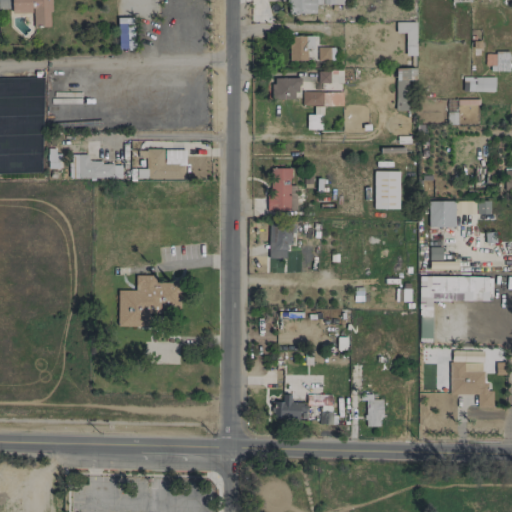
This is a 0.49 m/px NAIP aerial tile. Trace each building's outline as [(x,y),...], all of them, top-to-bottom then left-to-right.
[(0,0),(0,8),(9,9),(9,13),(30,13),(29,0),(0,0)] [(50,26),(49,0),(32,0),(33,26),(50,26)] [(341,4),(341,0),(286,0),(287,13),(314,13),(314,4),(341,4)] [(117,49),(133,48),(132,17),(116,18),(117,49)] [(414,22),(394,22),(394,33),(403,33),(404,55),(415,55),(414,22)] [(287,60),(305,61),(305,48),(311,48),(311,36),(288,35),(287,60)] [(317,59),(330,59),(330,47),(317,47),(317,59)] [(508,53),(486,52),(485,71),(507,71),(508,53)] [(406,110),(406,80),(413,80),(413,68),(394,68),(393,110),(406,110)] [(340,71),(328,71),(329,80),(341,80),(340,71)] [(0,173),(41,174),(41,78),(0,78),(0,173)] [(293,99),(293,92),(298,92),(298,78),(270,78),(270,99),(293,99)] [(340,106),(341,92),(301,91),(301,105),(340,106)] [(145,178),(183,178),(183,149),(137,149),(136,158),(146,158),(145,178)] [(289,168),(269,168),(269,195),(265,195),(265,210),(294,210),(295,185),(288,185),(289,168)] [(397,209),(397,171),(372,171),(372,209),(397,209)] [(488,201),(454,200),(454,213),(487,214),(488,201)] [(453,201),(427,201),(427,227),(453,227),(453,201)] [(266,258),(284,258),(285,245),(291,245),(291,224),(267,223),(266,258)] [(178,282),(153,282),(153,275),(134,275),(134,290),(116,290),(116,326),(147,326),(147,312),(178,312),(178,282)] [(471,276),(418,276),(417,341),(429,341),(430,291),(471,292),(471,276)] [(475,407),(490,407),(491,390),(482,390),(482,362),(448,362),(448,394),(476,394),(475,407)] [(290,394),(280,394),(280,402),(272,402),(271,418),(304,419),(304,403),(290,402),(290,394)] [(380,426),(380,399),(371,399),(370,395),(364,395),(364,426),(380,426)] [(330,419),(329,411),(317,412),(318,420),(330,419)]
